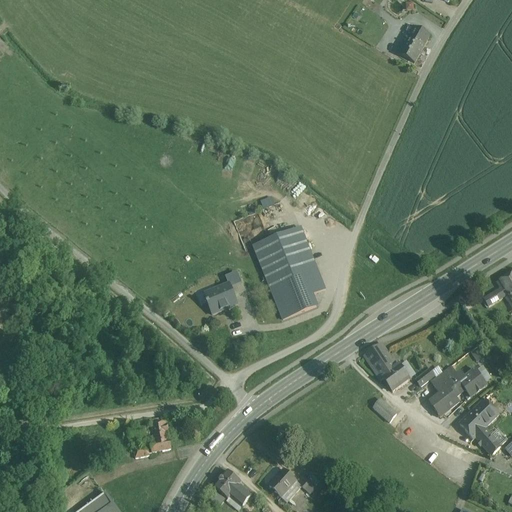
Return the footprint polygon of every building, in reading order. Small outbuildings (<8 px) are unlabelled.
[(415,29),(405,48),(402,46),(397,55),(415,65),(430,37),(415,29)] [(301,229),(254,247),(282,320),(316,307),(311,296),(325,290),(301,229)] [(511,274),(497,284),(500,290),(483,300),(488,308),(505,298),(511,309),(511,274)] [(238,275),(227,280),(229,286),(230,285),(232,291),(242,286),(238,275)] [(229,286),(205,295),(209,304),(207,305),(207,307),(208,306),(212,316),(238,306),(232,291),(230,285),(229,286)] [(392,360),(381,345),(365,356),(380,377),(383,375),(398,365),(394,359),(392,360)] [(398,365),(383,375),(392,388),(407,378),(407,375),(399,364),(398,365)] [(451,365),(440,372),(446,381),(447,381),(457,373),(451,365)] [(430,366),(416,376),(420,383),(435,373),(430,366)] [(486,383),(476,369),(465,376),(462,371),(461,370),(457,373),(460,372),(469,384),(465,387),(469,394),(475,390),(476,391),(486,383)] [(457,373),(447,381),(446,381),(436,388),(439,391),(429,398),(439,412),(449,405),(448,404),(457,397),(455,394),(465,387),(469,384),(460,372),(457,373)] [(440,372),(430,379),(436,388),(446,381),(440,372)] [(396,409),(380,396),(373,405),(389,418),(396,409)] [(484,398),(459,420),(473,435),(475,432),(491,451),(500,443),(484,425),(498,412),(485,397),(484,396),(483,397),(484,398)] [(165,419),(150,422),(151,425),(140,427),(142,439),(153,437),(154,441),(169,438),(168,434),(169,433),(166,422),(166,423),(165,419)] [(140,427),(128,429),(131,441),(142,439),(140,427)] [(154,441),(150,442),(150,444),(148,444),(147,443),(133,445),(135,455),(149,453),(149,452),(170,448),(169,438),(154,441)] [(284,468),(269,484),(281,495),(296,479),(284,468)] [(240,480),(227,469),(214,485),(227,496),(229,495),(241,505),(252,492),(239,482),(240,480)] [(306,477),(300,483),(305,488),(311,481),(306,477)] [(119,511),(105,491),(74,511),(119,511)] [(478,511),(461,503),(456,511),(478,511)]
